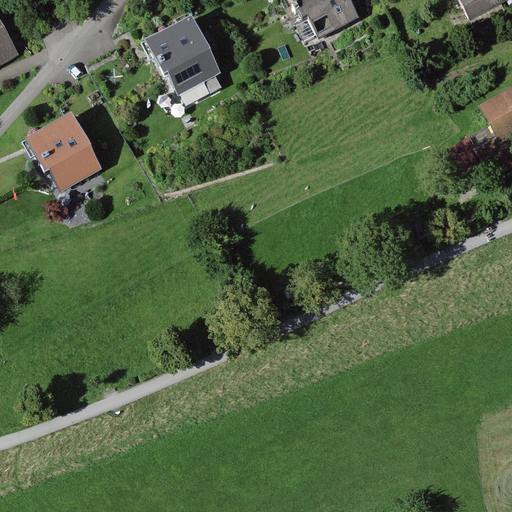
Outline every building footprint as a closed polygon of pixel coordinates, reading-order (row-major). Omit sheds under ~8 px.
[(318,38),(357,17),(350,6),(360,1),(359,0),(290,0),(303,23),(308,20),(318,38)] [(498,5),(506,0),(458,0),(458,1),(468,20),(497,4),(498,5)] [(198,86),(217,75),(191,26),(172,36),(175,42),(153,53),(167,78),(170,77),(178,92),(196,82),(198,86)] [(0,64),(15,55),(0,30),(0,64)] [(482,166),(511,150),(511,90),(481,106),(498,138),(474,150),(482,166)] [(79,182),(98,171),(70,123),(52,134),(55,139),(34,151),(49,175),(51,174),(59,189),(77,178),(79,182)]
